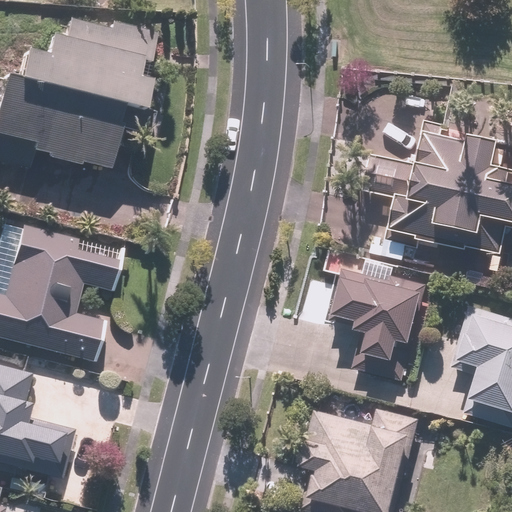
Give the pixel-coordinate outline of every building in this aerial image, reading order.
[(25,53),(17,87),(119,113),(125,114),(126,110),(143,115),(150,86),(136,82),(141,63),(149,65),(157,37),(88,19),(86,27),(66,22),(61,40),(51,38),(46,59),(25,53)] [(109,175),(125,114),(119,113),(17,87),(4,83),(0,97),(0,166),(29,174),(33,155),(109,175)] [(405,265),(405,272),(491,281),(494,255),(505,256),(508,235),(511,235),(511,172),(499,171),(501,144),(440,139),(442,127),(423,125),(418,176),(414,176),(411,200),(394,198),(387,263),(405,265)] [(77,241),(0,222),(0,343),(92,365),(103,317),(77,311),(82,292),(109,298),(116,265),(74,255),(77,241)] [(353,375),(408,384),(424,287),(338,272),(329,326),(360,331),(353,375)] [(511,323),(471,311),(454,369),(479,376),(471,402),(476,404),(472,418),(511,429),(511,323)] [(0,458),(30,464),(31,462),(63,468),(72,417),(39,411),(40,405),(28,403),(33,372),(0,366),(0,458)] [(339,399),(334,418),(314,413),(292,501),(338,511),(392,511),(409,444),(414,446),(420,420),(339,399)]
